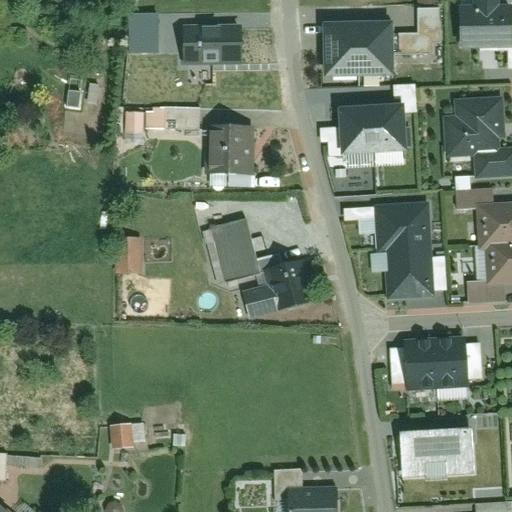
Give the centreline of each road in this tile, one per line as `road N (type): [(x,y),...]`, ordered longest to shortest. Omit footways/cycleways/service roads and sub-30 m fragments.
road 1 (residential): [(357,327),(292,62),(289,0)]
road 2 (residential): [(387,511),(357,327)]
road 3 (residential): [(357,327),(511,319)]
